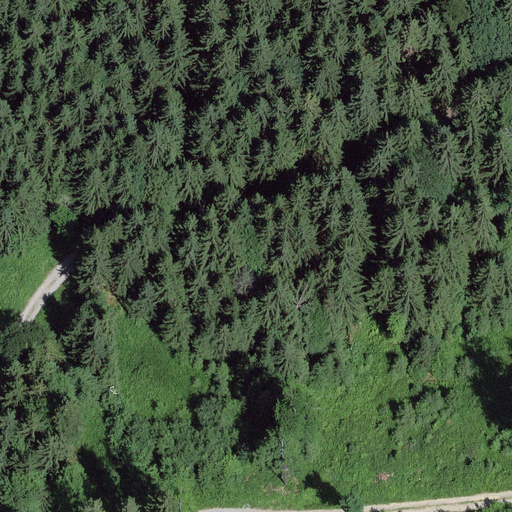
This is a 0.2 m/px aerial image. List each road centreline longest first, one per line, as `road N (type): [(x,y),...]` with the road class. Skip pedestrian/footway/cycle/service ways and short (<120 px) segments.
road 1 (track): [(0,394),(68,258),(158,206),(319,179),(440,125),(511,71)]
road 2 (unknown): [(332,511),(511,490)]
